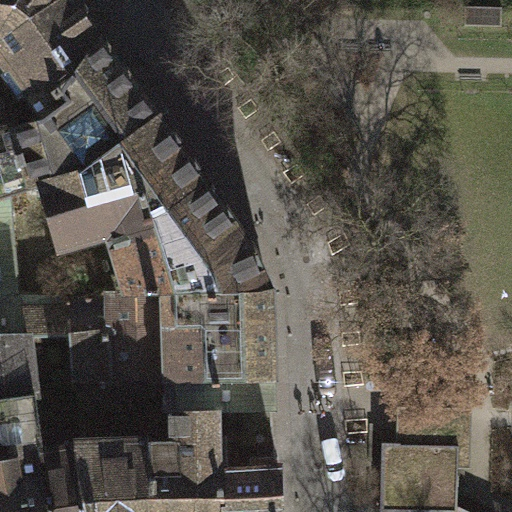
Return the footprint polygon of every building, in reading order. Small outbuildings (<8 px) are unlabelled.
[(57,85),(99,33),(75,0),(0,0),(0,129),(41,118),(67,98),(57,85)] [(97,163),(156,116),(99,33),(57,85),(67,98),(41,118),(0,129),(0,192),(7,191),(39,182),(97,163)] [(162,212),(203,180),(156,116),(97,163),(39,182),(60,245),(110,227),(162,212)] [(163,290),(269,289),(250,244),(203,180),(162,212),(110,227),(127,291),(163,290)] [(0,334),(29,335),(67,335),(67,298),(17,297),(7,191),(0,192),(0,334)] [(176,411),(272,410),(269,289),(163,290),(162,364),(159,369),(159,378),(159,393),(163,399),(163,410),(176,411)] [(162,364),(163,290),(127,291),(109,291),(109,329),(67,335),(72,378),(76,378),(133,378),(159,378),(159,369),(162,364)] [(0,511),(50,511),(44,452),(29,335),(0,334),(0,421),(2,434),(7,441),(9,457),(0,458),(0,511)] [(132,407),(133,378),(76,378),(79,407),(132,407)] [(149,441),(149,511),(227,511),(228,464),(228,448),(275,443),(272,410),(176,411),(175,439),(149,441)] [(380,441),(378,508),(458,510),(460,419),(409,417),(409,442),(380,441)] [(81,447),(88,511),(149,511),(149,441),(81,447)] [(44,452),(50,511),(88,511),(81,447),(44,452)] [(228,464),(227,511),(279,511),(277,457),(253,459),(252,465),(228,464)]
